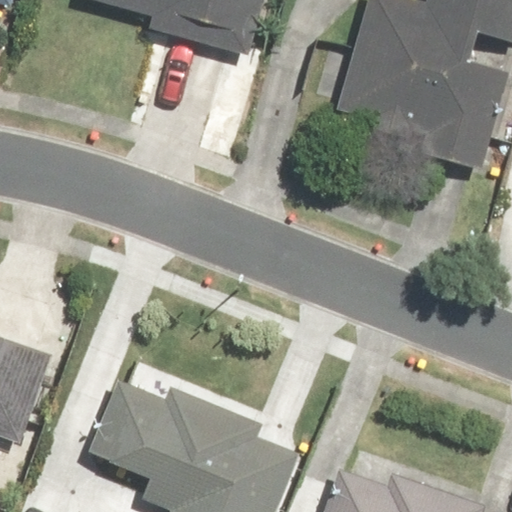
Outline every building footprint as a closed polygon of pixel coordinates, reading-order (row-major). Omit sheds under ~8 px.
[(0,0),(0,7),(7,9),(9,0),(0,0)] [(74,0),(141,17),(137,33),(251,62),(266,0),(74,0)] [(511,33),(511,0),(417,0),(415,9),(383,0),(356,0),(324,110),(364,122),(360,138),(396,149),(400,135),(422,142),(415,165),(468,181),(511,33)] [(0,511),(2,509),(0,508),(0,450),(24,458),(55,363),(0,344),(0,511)] [(252,443),(259,423),(167,389),(156,419),(123,407),(96,480),(176,511),(175,511),(271,511),(290,463),(292,458),(252,443)] [(464,511),(386,484),(382,496),(323,476),(310,511),(464,511)]
